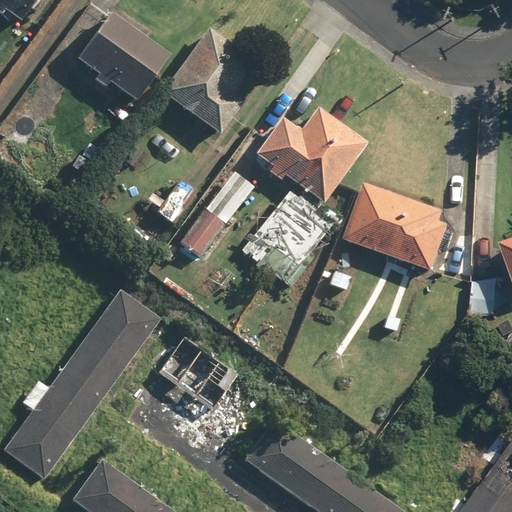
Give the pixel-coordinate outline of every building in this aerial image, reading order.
[(36,0),(0,0),(0,16),(2,18),(4,14),(18,25),(36,0)] [(165,59),(107,16),(73,61),(131,105),(165,59)] [(254,62),(207,29),(160,95),(219,137),(242,104),(230,96),(254,62)] [(49,120),(28,105),(1,141),(22,157),(49,120)] [(279,119),(252,157),(299,191),(318,204),(362,143),(313,107),(296,131),(279,119)] [(250,185),(227,170),(177,245),(199,260),(250,185)] [(443,210),(363,184),(343,244),(433,273),(448,225),(439,222),(443,210)] [(318,204),(299,191),(294,199),(284,192),(231,264),(280,300),(339,220),(318,204)] [(511,241),(497,247),(511,291),(511,241)] [(37,385),(22,406),(30,412),(0,453),(40,483),(158,321),(118,292),(45,391),(37,385)] [(233,376),(181,340),(157,374),(209,411),(233,376)] [(396,511),(269,421),(240,462),(310,511),(396,511)] [(511,511),(511,443),(511,444),(501,437),(484,460),(494,467),(468,502),(458,495),(445,511),(511,511)] [(169,511),(98,460),(69,501),(84,511),(169,511)]
